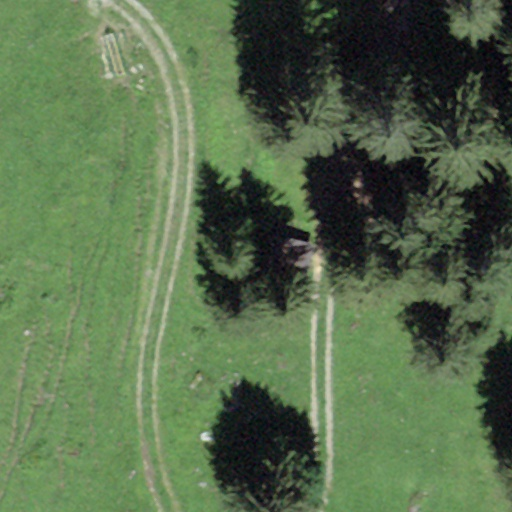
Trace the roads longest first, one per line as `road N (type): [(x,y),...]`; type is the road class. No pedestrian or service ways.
road 1 (track): [(120,0),(155,24),(180,123),(149,444),(170,511)]
road 2 (track): [(308,511),(318,502),(341,0)]
